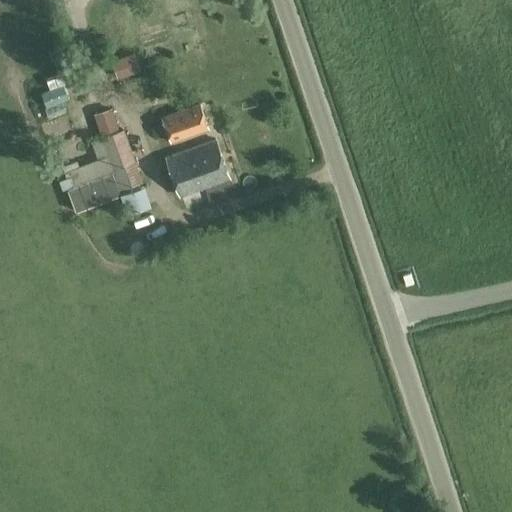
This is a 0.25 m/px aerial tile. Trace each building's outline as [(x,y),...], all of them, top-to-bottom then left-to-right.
[(140,70),(134,53),(115,60),(122,77),(140,70)] [(41,92),(47,107),(68,99),(62,84),(41,92)] [(199,101),(162,115),(171,139),(208,126),(199,101)] [(119,128),(113,111),(95,118),(101,135),(119,128)] [(103,136),(109,156),(113,170),(120,189),(142,181),(124,129),(103,136)] [(216,140),(166,156),(180,197),(229,180),(216,140)] [(98,159),(68,170),(74,185),(113,170),(109,156),(98,159)] [(76,210),(121,195),(120,194),(112,172),(68,188),(76,210)] [(145,186),(124,194),(130,212),(151,205),(145,186)]
